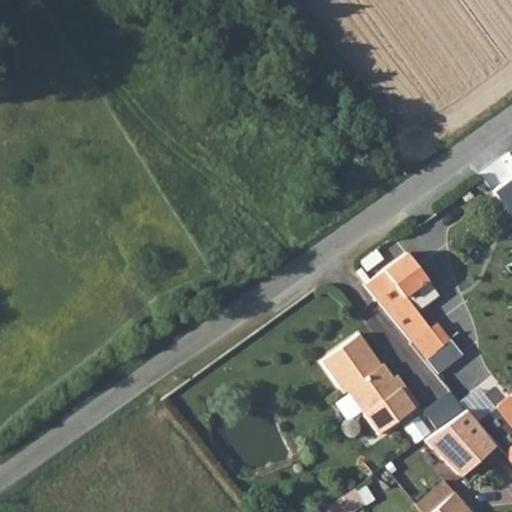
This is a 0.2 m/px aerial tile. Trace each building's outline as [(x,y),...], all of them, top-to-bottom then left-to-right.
[(409,254),(385,273),(407,299),(431,281),(409,254)] [(407,299),(385,273),(367,287),(415,345),(432,331),(407,299)] [(360,337),(323,364),(345,395),(348,393),(379,436),(419,406),(405,385),(401,387),(383,364),(381,366),(360,337)] [(430,405),(443,424),(452,417),(467,407),(452,389),(430,405)] [(511,425),(511,397),(499,408),(511,425)] [(467,407),(452,417),(485,454),(497,442),(467,407)] [(461,476),(485,454),(452,417),(443,424),(425,437),(461,476)] [(447,481),(422,501),(431,511),(433,511),(457,493),(447,481)] [(433,511),(472,511),(457,493),(433,511)]
